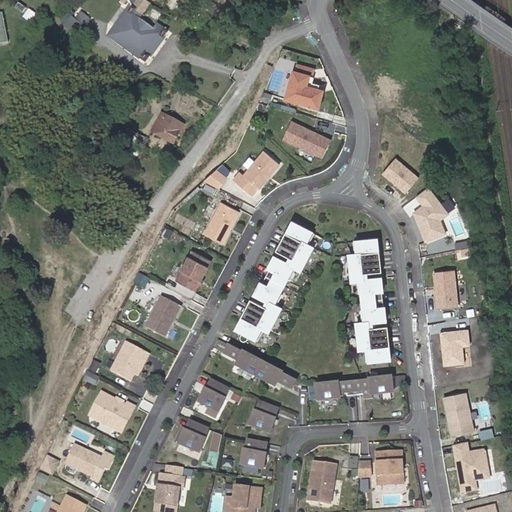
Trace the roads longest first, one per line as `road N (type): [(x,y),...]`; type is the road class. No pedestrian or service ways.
road 1 (residential): [(344,198),(285,204),(269,224),(117,511)]
road 2 (residential): [(421,427),(398,238),(385,217),(344,198)]
road 3 (residential): [(321,0),(364,131),(344,198)]
road 4 (residential): [(282,511),(296,439),(421,427)]
